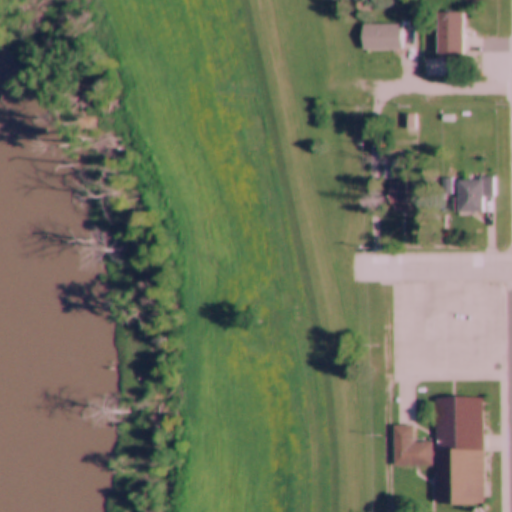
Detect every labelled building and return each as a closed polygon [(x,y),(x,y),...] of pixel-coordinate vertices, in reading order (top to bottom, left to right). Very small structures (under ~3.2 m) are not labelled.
[(463,55),(463,13),(435,13),(435,55),(463,55)] [(361,49),(405,49),(405,23),(361,23),(361,49)] [(349,24),(317,24),(317,49),(349,49),(349,24)] [(239,118),(252,158),(276,150),(263,110),(239,118)] [(416,116),(405,116),(405,128),(416,128),(416,116)] [(350,147),(350,133),(328,133),(328,147),(350,147)] [(457,180),(457,214),(485,214),(485,199),(495,199),(495,180),(457,180)] [(388,213),(408,213),(408,183),(388,183),(388,213)] [(268,195),(249,195),(249,206),(241,206),(241,228),(268,228),(268,195)] [(312,209),(312,196),(302,196),(302,209),(312,209)] [(364,228),(364,200),(349,200),(349,207),(328,207),(328,240),(345,240),(345,228),(364,228)] [(293,312),(293,294),(257,294),(257,312),(293,312)] [(372,329),(372,302),(351,302),(351,329),(372,329)] [(287,373),(265,373),(265,381),(257,381),(257,401),(298,401),(298,381),(287,381),(287,373)] [(434,400),(437,506),(484,505),(482,399),(434,400)] [(393,428),(394,469),(433,469),(432,444),(414,444),(414,428),(393,428)] [(293,454),(255,454),(255,481),(293,482),(293,454)]
